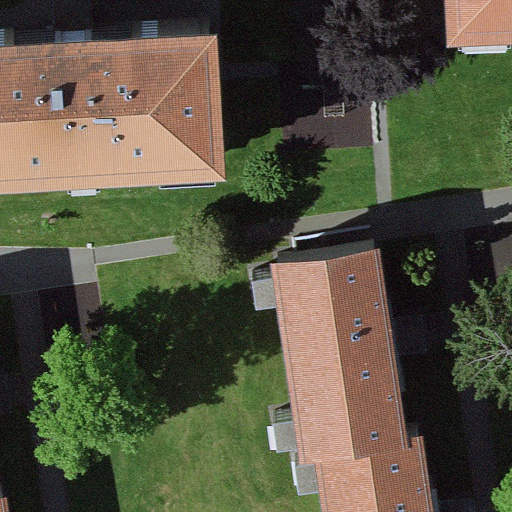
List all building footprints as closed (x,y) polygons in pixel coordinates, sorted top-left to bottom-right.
[(511,0),(450,0),(452,21),(511,17),(511,0)] [(211,27),(0,40),(0,174),(220,160),(211,27)] [(375,243),(269,257),(292,439),(319,436),(397,426),(375,243)] [(397,426),(319,436),(328,511),(435,511),(424,423),(397,426)] [(0,485),(0,511),(13,511),(10,484),(0,485)]
